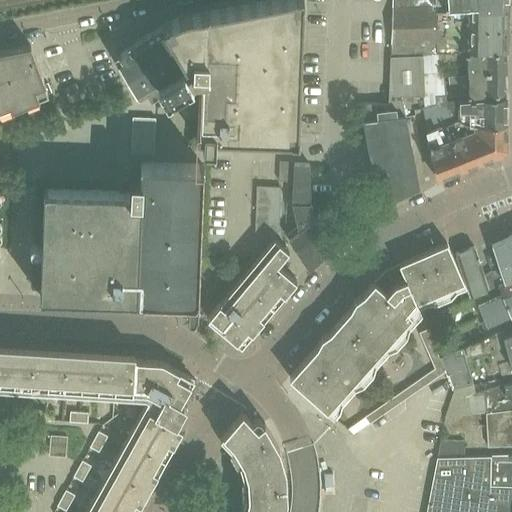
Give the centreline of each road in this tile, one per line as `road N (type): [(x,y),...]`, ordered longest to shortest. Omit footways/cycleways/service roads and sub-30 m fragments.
road 1 (unclassified): [(247,379),(361,255),(439,206),(511,177)]
road 2 (residential): [(247,379),(160,330),(0,321)]
road 3 (residential): [(162,0),(0,31)]
